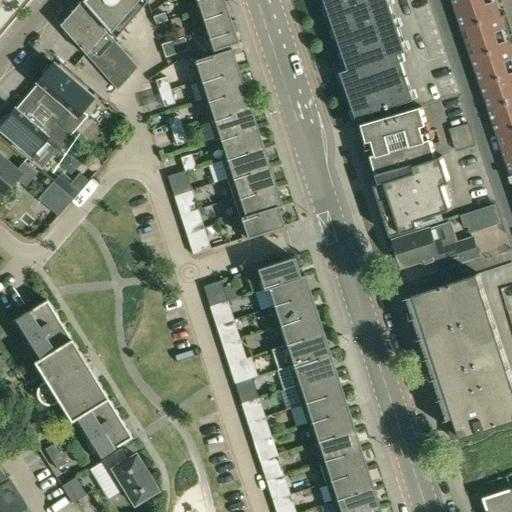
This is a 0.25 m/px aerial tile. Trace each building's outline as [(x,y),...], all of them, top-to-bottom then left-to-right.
[(80,0),(81,0),(115,39),(142,7),(147,1),(145,0),(80,0)] [(195,0),(199,10),(229,1),(228,0),(224,2),(223,0),(195,0)] [(387,109),(415,100),(414,99),(406,77),(407,77),(407,76),(406,76),(398,54),(407,52),(389,0),(325,0),(328,6),(324,8),(326,16),(331,15),(336,29),(331,31),(334,39),(339,38),(343,52),(339,54),(342,62),(346,61),(349,70),(342,73),(342,74),(338,75),(341,84),(345,82),(355,110),(350,111),(353,120),(358,118),(358,119),(383,111),(382,107),(386,105),(387,109)] [(499,17),(493,0),(451,0),(461,29),(499,17)] [(232,12),(229,1),(199,10),(205,30),(235,20),(230,21),(227,13),(232,12)] [(80,50),(81,49),(116,90),(137,67),(80,3),(79,2),(60,25),(80,50)] [(164,12),(152,16),(155,24),(167,20),(164,12)] [(499,17),(461,29),(471,59),(509,46),(499,17)] [(234,33),(238,31),(235,20),(205,30),(213,53),(230,48),(229,44),(237,42),(234,33)] [(161,44),(165,57),(187,49),(183,37),(161,44)] [(480,85),(511,74),(511,54),(509,46),(471,59),(480,85)] [(189,61),(195,81),(237,68),(230,48),(213,53),(189,61)] [(34,103),(70,134),(87,115),(81,110),(92,97),(53,62),(50,65),(47,65),(42,71),(42,74),(35,82),(44,90),(34,103)] [(195,81),(202,101),(243,87),(237,68),(195,81)] [(488,110),(511,101),(511,74),(480,85),(488,110)] [(155,80),(159,93),(170,90),(166,76),(155,80)] [(243,87),(202,101),(208,120),(249,107),(243,87)] [(159,93),(164,106),(174,103),(170,90),(159,93)] [(497,135),(511,129),(511,101),(488,110),(497,135)] [(0,130),(29,156),(42,167),(57,150),(59,151),(72,136),(70,134),(34,103),(23,115),(15,109),(14,107),(7,116),(4,115),(0,119),(0,130)] [(256,126),(249,107),(208,120),(214,140),(219,138),(256,126)] [(369,149),(368,149),(367,149),(368,151),(371,158),(373,158),(378,174),(379,174),(436,157),(432,140),(434,140),(432,132),(432,130),(430,131),(424,133),(422,127),(427,125),(422,107),(363,124),(368,142),(374,141),(375,147),(369,149)] [(172,132),(182,129),(178,115),(167,119),(172,132)] [(449,130),(455,151),(475,145),(469,124),(449,130)] [(225,158),(262,146),(256,126),(219,138),(225,158)] [(187,142),(182,129),(172,132),(176,145),(187,142)] [(511,129),(497,135),(505,161),(511,158),(511,129)] [(262,146),(225,158),(221,159),(227,179),(268,165),(262,146)] [(184,171),(184,170),(195,167),(191,154),(180,157),(184,171)] [(0,196),(16,179),(25,186),(36,173),(23,161),(16,170),(0,156),(0,196)] [(436,158),(436,157),(379,174),(382,183),(375,185),(391,237),(420,228),(418,221),(452,210),(444,185),(451,183),(442,156),(436,158)] [(233,198),(275,185),(268,165),(227,179),(233,198)] [(52,181),(72,198),(88,180),(79,172),(71,182),(60,172),(52,181)] [(37,198),(57,216),(72,198),(52,181),(37,198)] [(191,190),(188,182),(170,188),(173,196),(191,190)] [(235,218),(235,219),(281,204),(275,185),(233,198),(239,217),(235,218)] [(195,201),(177,207),(179,215),(197,210),(195,201)] [(281,204),(235,219),(242,239),(246,237),(246,238),(283,226),(277,206),(281,205),(281,204)] [(186,235),(204,229),(201,220),(183,226),(186,235)] [(443,248),(442,243),(436,245),(430,228),(394,240),(403,267),(423,260),(424,265),(439,260),(442,269),(480,256),(474,238),(443,248)] [(192,255),(210,249),(207,240),(190,246),(192,255)] [(258,290),(304,275),(304,274),(299,276),(293,256),(244,272),(251,293),(258,291),(258,290)] [(435,379),(455,440),(511,421),(511,375),(479,274),(408,297),(416,319),(417,338),(422,338),(429,359),(430,379),(435,379)] [(310,295),(304,275),(258,290),(258,291),(267,288),(273,306),(268,308),(269,308),(310,295)] [(223,289),(220,280),(202,286),(205,294),(223,289)] [(316,314),(310,295),(269,308),(275,327),(316,314)] [(13,324),(23,340),(58,319),(46,300),(10,322),(9,322),(11,326),(13,324)] [(209,306),(211,314),(229,308),(227,300),(209,306)] [(281,346),(281,347),(323,333),(316,314),(275,327),(275,329),(280,327),(285,345),(281,346)] [(23,340),(35,360),(65,342),(70,338),(58,319),(23,340)] [(218,334),(236,328),(233,320),(215,325),(218,334)] [(278,369),(287,366),(329,353),(323,333),(281,347),(272,350),(278,369)] [(65,342),(35,360),(33,361),(34,363),(40,359),(51,377),(41,383),(40,384),(38,386),(37,389),(36,391),(36,393),(36,395),(37,397),(37,398),(38,400),(40,402),(42,403),(44,404),(45,405),(47,405),(49,405),(51,405),(52,404),(54,404),(55,403),(57,401),(70,421),(72,419),(107,398),(70,338),(65,342)] [(224,353),(242,347),(239,339),(221,345),(224,353)] [(294,386),(335,372),(329,353),(287,366),(294,386)] [(228,364),(230,372),(253,365),(251,357),(246,358),(228,364)] [(341,392),(335,372),(294,386),(300,405),(341,392)] [(237,392),(255,386),(252,378),(234,384),(237,392)] [(11,383),(2,389),(8,398),(16,393),(11,383)] [(348,411),(341,392),(300,405),(306,425),(348,411)] [(258,397),(240,403),(243,411),(261,405),(258,397)] [(72,419),(84,439),(119,417),(107,398),(72,419)] [(354,431),(348,411),(306,425),(307,426),(311,424),(317,442),(312,443),(312,444),(354,431)] [(131,437),(124,425),(119,417),(84,439),(94,455),(92,456),(94,460),(95,460),(95,459),(131,437)] [(249,431),(267,425),(264,417),(247,422),(249,431)] [(34,422),(25,427),(31,437),(40,432),(34,422)] [(312,444),(319,463),(360,450),(354,431),(312,444)] [(253,442),(256,450),(273,444),(271,436),(253,442)] [(44,449),(50,459),(59,453),(53,443),(44,449)] [(124,488),(134,504),(155,490),(156,491),(157,490),(135,454),(133,455),(134,455),(128,459),(122,448),(101,461),(120,491),(124,488)] [(367,469),(360,450),(319,463),(325,483),(367,469)] [(65,463),(59,453),(50,459),(57,469),(65,463)] [(277,455),(259,461),(262,469),(280,464),(277,455)] [(331,502),(373,489),(367,469),(325,483),(331,502)] [(265,481),(268,489),(286,483),(283,475),(265,481)] [(0,485),(0,510),(1,511),(18,511),(26,507),(9,480),(0,485)] [(511,511),(511,488),(484,498),(487,508),(488,511),(511,511)] [(373,489),(331,502),(334,511),(367,511),(379,508),(373,489)] [(274,508),(292,503),(289,494),(272,500),(274,508)]
